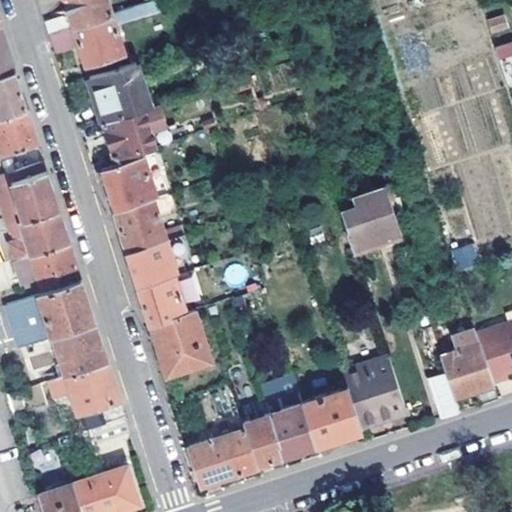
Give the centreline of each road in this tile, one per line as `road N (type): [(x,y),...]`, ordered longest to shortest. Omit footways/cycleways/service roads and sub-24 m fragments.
road 1 (residential): [(12,0),(178,511)]
road 2 (residential): [(511,417),(216,511)]
